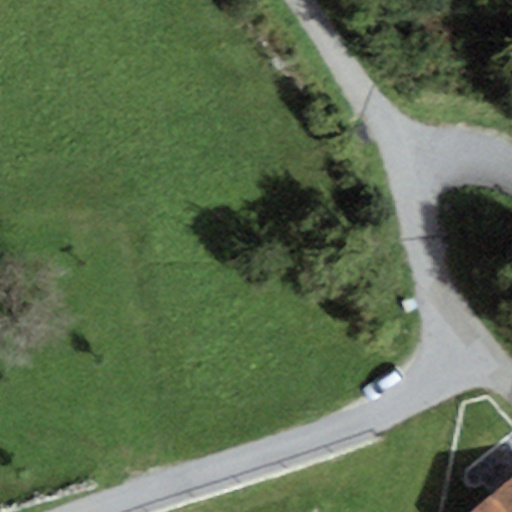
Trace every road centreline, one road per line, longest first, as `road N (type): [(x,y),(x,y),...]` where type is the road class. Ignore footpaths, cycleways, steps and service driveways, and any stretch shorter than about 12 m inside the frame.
road 1 (track): [(472,348),(363,417),(117,511)]
road 2 (track): [(308,0),(408,150),(511,173)]
road 3 (residential): [(511,383),(449,316),(408,150)]
